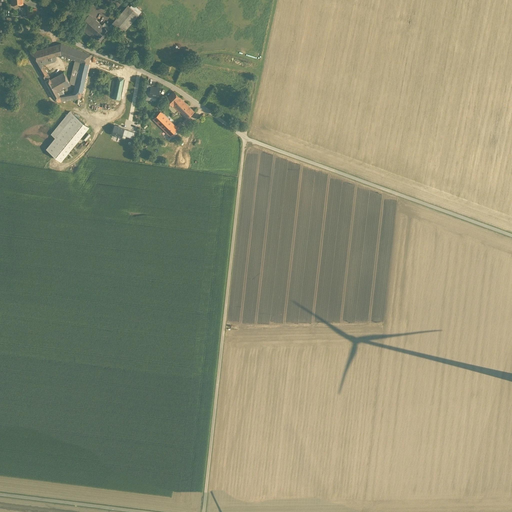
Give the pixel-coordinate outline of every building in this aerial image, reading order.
[(89,14),(94,18),(99,7),(86,0),(84,0),(77,15),(85,19),(89,14)] [(130,7),(139,15),(142,12),(133,4),(130,7)] [(128,5),(112,23),(117,27),(123,33),(139,15),(130,7),(128,5)] [(29,9),(27,9),(27,18),(31,17),(31,16),(38,16),(38,14),(36,14),(36,9),(29,10),(29,9)] [(95,34),(102,25),(94,18),(89,14),(85,19),(81,23),(94,34),(95,34)] [(91,37),(94,34),(81,23),(79,26),(91,37)] [(117,27),(112,23),(110,26),(108,28),(110,29),(113,32),(117,27)] [(102,25),(95,34),(101,40),(109,31),(105,27),(105,28),(102,25)] [(101,40),(95,34),(94,34),(91,37),(94,40),(98,43),(101,40)] [(81,63),(89,66),(91,55),(61,43),(57,44),(61,56),(62,55),(76,61),(81,63)] [(57,56),(53,46),(30,53),(35,62),(40,61),(57,56)] [(57,56),(40,61),(43,65),(58,61),(57,56)] [(40,61),(35,62),(44,77),(48,75),(43,65),(40,61)] [(76,86),(81,63),(76,61),(70,85),(76,86)] [(60,97),(56,99),(58,103),(81,98),(89,66),(81,63),(76,86),(74,94),(62,96),(60,97)] [(63,73),(50,80),(57,92),(58,91),(70,85),(63,73)] [(117,78),(113,97),(120,99),(125,80),(117,78)] [(49,79),(46,81),(56,99),(60,97),(57,92),(50,80),(49,79)] [(160,88),(151,87),(150,92),(150,96),(159,97),(160,88)] [(182,100),(173,92),(165,100),(168,103),(174,109),(182,100)] [(194,112),(182,100),(174,109),(175,110),(179,113),(181,112),(187,118),(194,112)] [(174,109),(168,103),(165,106),(172,113),(175,110),(174,109)] [(52,133),(57,137),(48,148),(62,160),(89,126),(71,111),(52,133)] [(154,120),(170,136),(177,129),(175,126),(160,113),(154,120)] [(114,124),(111,134),(122,138),(123,135),(132,137),(134,131),(114,124)]
